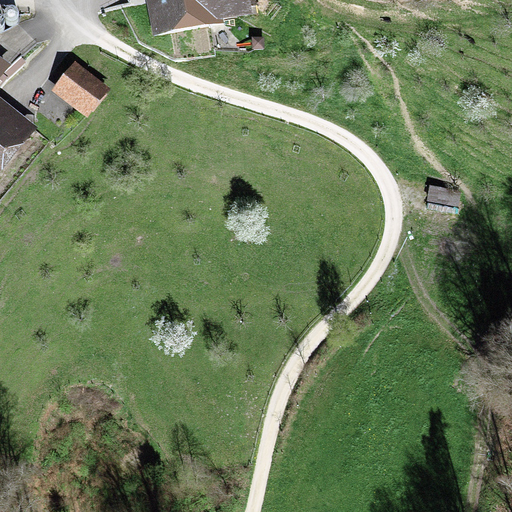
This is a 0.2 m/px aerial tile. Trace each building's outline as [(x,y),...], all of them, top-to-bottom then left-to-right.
[(161,0),(165,23),(251,8),(249,0),(161,0)] [(234,30),(253,51),(262,42),(243,21),(234,30)] [(0,157),(20,133),(0,116),(0,78),(6,71),(23,58),(0,39),(0,157)] [(70,94),(89,109),(101,94),(82,79),(70,94)] [(433,188),(431,202),(459,206),(461,192),(433,188)]
